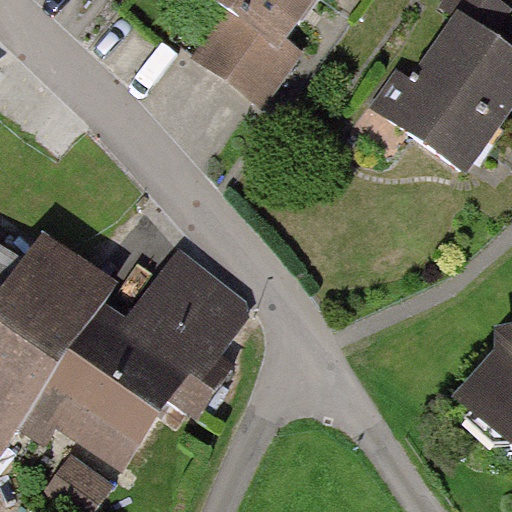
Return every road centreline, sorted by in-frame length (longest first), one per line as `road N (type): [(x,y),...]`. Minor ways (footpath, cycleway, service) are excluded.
road 1 (residential): [(311,357),(181,193),(0,0)]
road 2 (residential): [(418,511),(311,357)]
road 3 (residential): [(311,357),(264,422),(226,511)]
